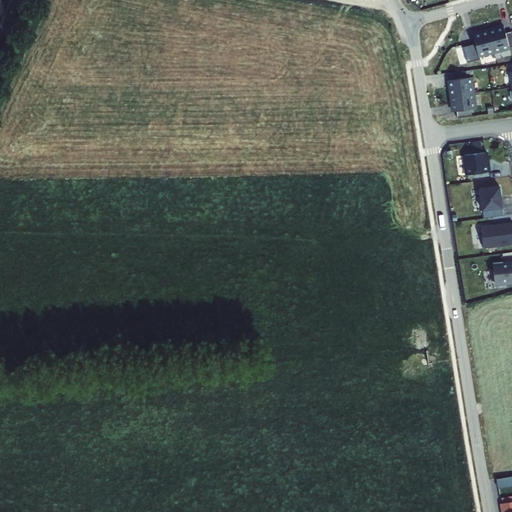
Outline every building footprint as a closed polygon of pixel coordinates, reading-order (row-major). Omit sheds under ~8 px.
[(501,29),(471,37),(473,44),(466,46),(470,61),(511,49),(511,41),(510,35),(503,36),(501,29)] [(464,73),(449,75),(450,81),(447,82),(451,113),(455,113),(456,119),(470,117),(469,112),(474,111),(470,79),(465,80),(464,73)] [(485,150),(482,140),(473,142),(475,152),(485,150)] [(481,156),(457,159),(460,183),(483,180),(481,156)] [(498,188),(479,191),(482,212),(501,209),(498,188)] [(511,245),(511,224),(480,228),(483,250),(511,245)] [(511,264),(503,266),(503,263),(492,264),(494,285),(506,284),(506,285),(511,284),(511,264)] [(511,474),(497,477),(499,487),(511,484),(511,474)] [(511,511),(511,496),(499,499),(501,511),(511,511)]
